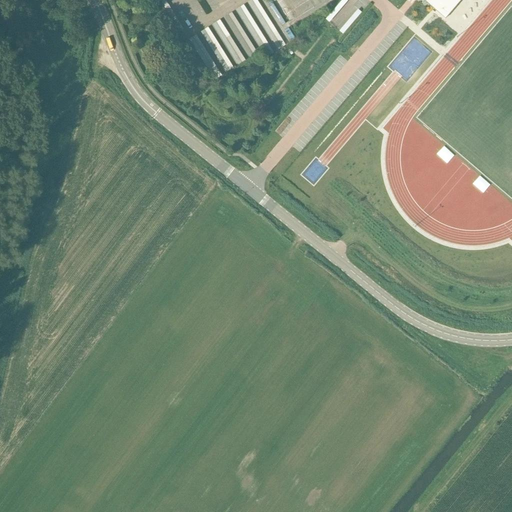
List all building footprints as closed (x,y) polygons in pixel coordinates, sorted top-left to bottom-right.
[(259,0),(251,0),(212,22),(223,43),(219,45),(210,27),(191,37),(213,78),(264,50),(267,56),(285,46),(259,0)] [(271,0),(275,5),(279,11),(287,24),(295,19),(282,0),(271,0)] [(424,0),(424,1),(445,19),(461,0),(424,0)] [(343,34),(361,12),(357,8),(338,30),(343,34)] [(460,209),(445,226),(468,246),(483,230),(460,209)] [(485,216),(481,220),(492,229),(495,225),(485,216)] [(487,269),(507,244),(492,232),(472,256),(487,269)]
